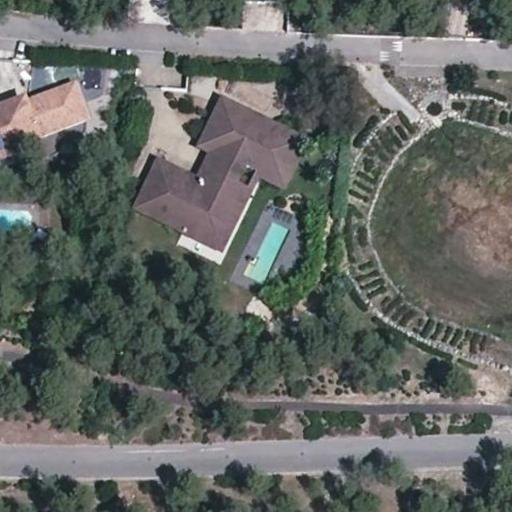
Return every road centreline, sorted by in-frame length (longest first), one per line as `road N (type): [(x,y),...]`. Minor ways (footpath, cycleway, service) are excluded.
road 1 (residential): [(0,28),(511,61)]
road 2 (residential): [(0,461),(511,448)]
